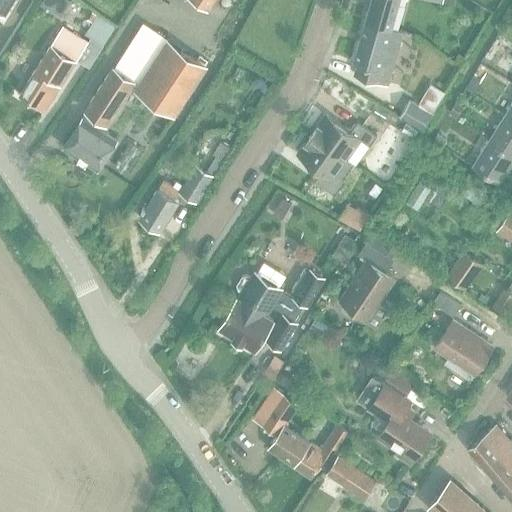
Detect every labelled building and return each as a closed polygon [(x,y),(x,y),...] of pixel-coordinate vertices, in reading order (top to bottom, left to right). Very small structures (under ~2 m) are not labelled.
[(0,0),(0,7),(8,12),(15,0),(0,0)] [(191,0),(208,11),(215,0),(191,0)] [(371,0),(366,20),(392,27),(399,0),(371,0)] [(85,32),(104,44),(116,24),(98,12),(85,32)] [(144,89),(176,110),(205,65),(168,42),(170,38),(142,20),(84,111),(87,113),(65,147),(98,168),(118,137),(109,132),(112,127),(107,125),(130,90),(140,97),(144,89)] [(366,20),(354,61),(358,62),(355,73),(388,83),(403,30),(392,27),(366,20)] [(49,44),(17,93),(39,107),(43,101),(48,104),(80,53),(88,41),(62,24),(49,44)] [(409,99),(400,114),(423,128),(432,113),(409,99)] [(326,113),(312,133),(346,157),(360,138),(370,145),(377,135),(357,121),(351,131),(326,113)] [(511,152),(511,117),(506,113),(490,138),(511,152)] [(312,133),(298,153),(322,170),(315,180),(335,194),(342,183),(340,182),(354,163),(346,157),(312,133)] [(500,182),(511,162),(511,152),(490,138),(473,165),(500,182)] [(182,192),(199,203),(233,148),(220,140),(213,152),(215,154),(205,170),(198,166),(185,186),(178,182),(175,187),(165,181),(161,189),(160,189),(141,219),(162,232),(181,202),(178,199),(182,192)] [(511,205),(498,227),(511,236),(511,205)] [(367,239),(387,253),(394,243),(374,229),(367,239)] [(448,272),(466,285),(482,262),(464,249),(448,272)] [(342,298),(369,316),(395,277),(368,258),(342,298)] [(243,292),(221,327),(256,350),(275,320),(268,315),(274,305),(284,311),(266,339),(281,349),(299,321),(297,319),(306,305),(308,306),(326,276),(311,267),(308,270),(305,268),(292,289),(295,292),(292,296),(284,291),(256,273),(252,278),(249,276),(244,277),(239,285),(241,290),(243,292)] [(492,304),(506,313),(511,303),(511,291),(503,286),(492,304)] [(434,300),(455,314),(461,303),(441,290),(434,300)] [(454,318),(436,345),(449,354),(463,363),(475,372),(493,344),(454,318)] [(396,452),(410,462),(430,433),(409,419),(414,411),(407,406),(412,399),(403,393),(412,380),(393,367),(384,381),(386,383),(370,407),(389,420),(388,421),(392,424),(383,438),(398,448),(396,452)] [(274,385),(253,416),(277,433),(268,446),(312,476),(328,452),(328,451),(332,444),(336,447),(348,428),(338,422),(326,440),(327,440),(325,443),(315,435),(289,417),(299,402),(274,385)] [(511,497),(511,439),(496,421),(467,445),(511,497)] [(327,473),(366,499),(378,480),(340,454),(327,473)] [(491,511),(452,476),(429,505),(436,511),(491,511)]
